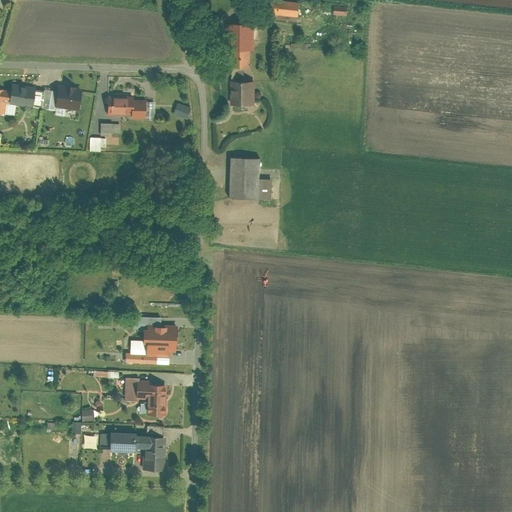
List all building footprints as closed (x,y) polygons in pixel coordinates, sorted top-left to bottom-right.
[(299,1),(286,0),(254,0),(254,13),(298,15),(299,1)] [(329,3),(328,13),(346,15),(347,5),(329,3)] [(232,49),(233,67),(248,66),(247,50),(253,50),(252,22),(223,23),(224,49),(232,49)] [(232,107),(261,107),(261,81),(232,81),(232,107)] [(46,90),(12,85),(11,93),(0,91),(0,124),(2,115),(7,115),(9,106),(43,111),(46,90)] [(84,92),(57,88),(54,109),(81,113),(84,92)] [(135,98),(108,98),(108,116),(132,116),(132,121),(148,121),(148,101),(135,101),(135,98)] [(170,114),(186,119),(190,106),(174,102),(170,114)] [(98,123),(98,133),(119,134),(119,123),(98,123)] [(88,150),(98,151),(98,137),(88,137),(88,150)] [(262,156),(228,156),(228,198),(262,198),(262,156)] [(169,353),(176,353),(177,327),(142,326),(142,340),(142,352),(169,353)] [(169,365),(169,353),(142,352),(142,340),(129,340),(129,353),(125,353),(125,364),(169,365)] [(172,417),(173,387),(153,386),(153,382),(139,382),(139,380),(124,379),(123,402),(138,403),(138,400),(149,400),(148,416),(172,417)] [(94,411),(81,413),(82,424),(95,423),(94,411)] [(167,472),(168,439),(151,438),(152,437),(140,437),(140,433),(110,433),(109,456),(140,457),(140,454),(143,454),(142,472),(167,472)]
